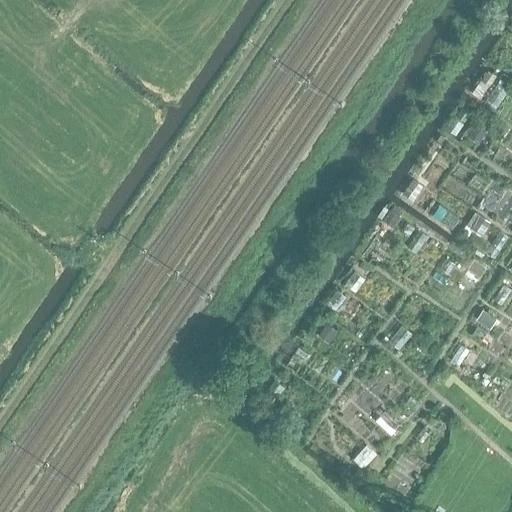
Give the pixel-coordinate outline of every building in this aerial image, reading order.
[(479,215),(471,227),(482,234),(490,222),(479,215)] [(473,259),(466,271),(480,280),(488,269),(473,259)] [(483,310),(477,319),(490,328),(496,318),(483,310)] [(327,323),(321,331),(332,338),(337,331),(327,323)] [(413,355),(408,361),(418,369),(423,364),(413,355)]
